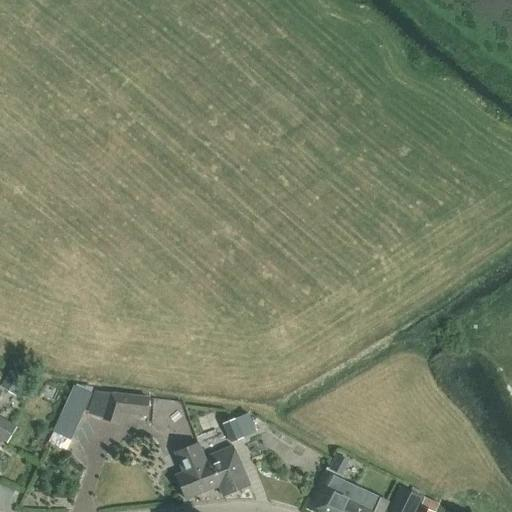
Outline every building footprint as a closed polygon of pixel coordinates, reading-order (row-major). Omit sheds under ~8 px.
[(7,372),(0,384),(0,386),(14,395),(22,380),(7,372)] [(110,392),(101,419),(110,421),(117,423),(118,423),(118,422),(120,415),(120,413),(146,416),(149,398),(149,396),(110,392)] [(231,440),(242,436),(255,432),(247,413),(234,418),(223,422),(231,440)] [(206,456),(204,456),(198,441),(173,452),(181,471),(175,473),(186,497),(219,484),(220,484),(210,460),(208,461),(206,456)] [(232,445),(206,456),(208,461),(210,460),(220,484),(219,484),(223,494),(249,484),(232,445)] [(381,511),(383,510),(386,503),(327,473),(322,483),(315,497),(320,500),(317,508),(325,511),(381,511)] [(407,490),(396,511),(413,511),(421,496),(407,490)]
